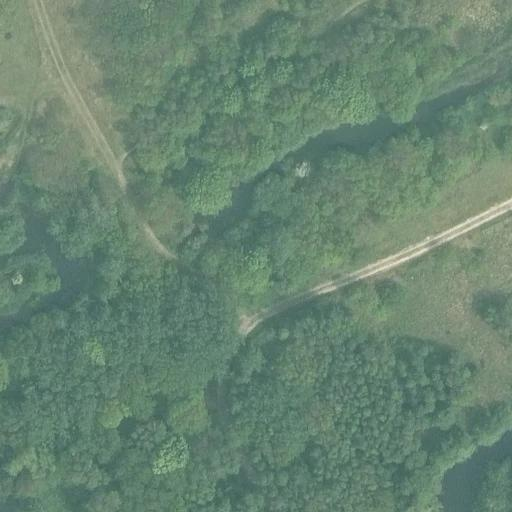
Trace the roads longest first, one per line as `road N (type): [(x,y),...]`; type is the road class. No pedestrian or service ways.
road 1 (track): [(511,206),(268,309)]
road 2 (track): [(268,309),(217,367),(213,407),(269,511)]
road 3 (track): [(268,309),(213,292),(173,261),(118,179)]
road 4 (track): [(118,179),(57,63),(37,0)]
